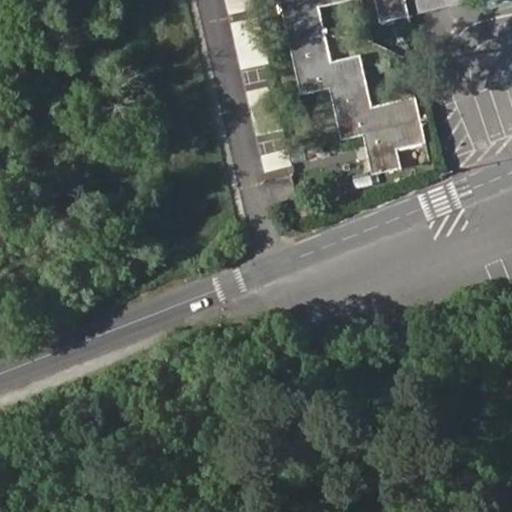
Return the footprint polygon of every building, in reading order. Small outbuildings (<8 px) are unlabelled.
[(280,0),(284,15),(293,13),(290,0),(280,0)] [(361,56),(333,62),(321,8),(356,0),(376,0),(382,23),(410,17),(405,0),(290,0),(293,13),(284,15),(296,70),(306,69),(312,94),(331,90),(337,117),(347,115),(352,139),(364,136),(373,175),(401,169),(398,150),(426,144),(416,98),(372,107),(361,56)] [(450,7),(476,1),(475,0),(416,0),(419,14),(450,7)] [(296,70),(301,96),(312,94),(306,69),(296,70)] [(337,117),(342,141),(352,139),(347,115),(337,117)]
